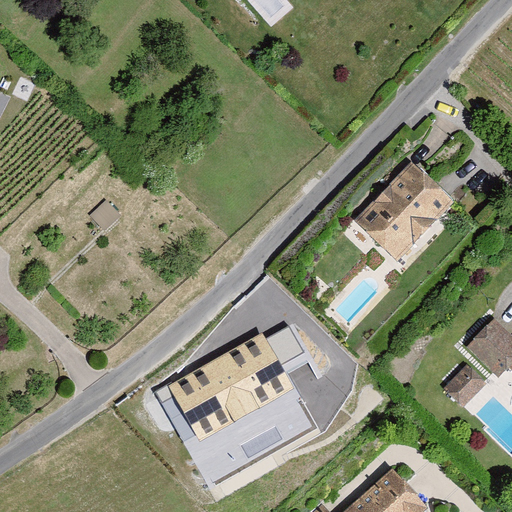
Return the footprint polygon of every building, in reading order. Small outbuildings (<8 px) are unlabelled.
[(452,205),(415,168),(363,219),(400,256),(452,205)] [(511,333),(497,320),(469,348),(502,382),(511,372),(511,333)] [(299,398),(274,344),(204,376),(229,430),(299,398)] [(488,385),(470,368),(450,388),(468,405),(488,385)] [(427,511),(432,508),(396,468),(346,511),(340,511),(331,501),(317,511),(427,511)]
